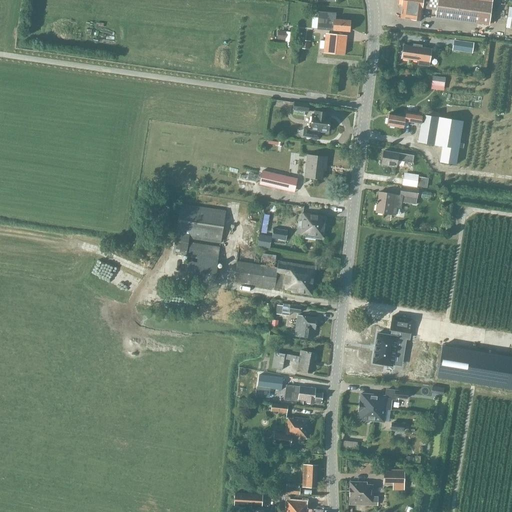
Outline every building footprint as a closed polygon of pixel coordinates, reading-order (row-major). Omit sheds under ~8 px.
[(400,18),(421,21),(423,8),(436,10),(435,17),(489,25),(492,0),(402,0),(402,6),(400,18)] [(350,32),(350,21),(335,20),(335,14),(336,14),(336,13),(318,12),(318,13),(319,13),(318,30),(333,31),(350,32)] [(344,54),(346,36),(328,35),(327,54),(345,55),(345,54),(344,54)] [(454,40),(453,47),(461,48),(460,51),(472,53),(474,43),(454,40)] [(421,48),(422,44),(414,43),(413,47),(404,45),(403,51),(400,51),(400,55),(402,57),(402,59),(419,61),(418,65),(429,66),(431,49),(421,48)] [(294,102),(293,109),(308,111),(309,104),(294,102)] [(318,131),(327,132),(329,118),(327,118),(328,114),(315,112),(314,115),(312,115),(310,128),(303,127),(302,136),(318,138),(318,131)] [(387,123),(388,125),(404,128),(405,121),(421,124),(423,115),(406,112),(406,117),(390,114),(389,119),(387,120),(387,123)] [(462,121),(423,115),(421,124),(418,142),(442,146),(440,162),(456,164),(462,121)] [(381,165),(397,167),(398,161),(412,163),(413,156),(383,151),(382,155),(381,154),(380,161),(381,161),(381,165)] [(307,155),(305,177),(321,179),(322,166),(325,166),(326,158),(307,155)] [(288,191),(291,177),(262,171),(259,185),(288,191)] [(412,186),(416,187),(417,186),(418,177),(404,175),(403,185),(412,186)] [(418,177),(417,186),(427,188),(428,179),(418,177)] [(400,197),(378,193),(375,213),(391,215),(395,216),(396,209),(401,210),(403,197),(418,199),(419,189),(401,186),(400,197)] [(327,206),(327,198),(323,199),(324,214),(332,214),(332,206),(327,206)] [(178,219),(173,254),(186,256),(189,238),(220,243),(225,211),(181,205),(178,219)] [(300,234),(299,237),(323,240),(326,217),(302,214),(300,231),(298,230),(297,234),(300,234)] [(229,216),(228,242),(246,243),(247,217),(229,216)] [(274,228),(272,239),(286,242),(288,231),(274,228)] [(272,236),(259,234),(257,247),(270,249),(272,236)] [(185,273),(214,279),(220,247),(190,242),(185,273)] [(289,290),(288,292),(310,295),(312,286),(314,285),(315,279),(313,278),(315,267),(278,261),(277,267),(274,267),(276,256),(262,254),(261,265),(237,261),(234,282),(282,290),(282,289),(289,290)] [(134,278),(130,291),(136,293),(140,279),(134,278)] [(265,304),(263,314),(269,315),(271,305),(265,304)] [(291,305),(289,312),(301,314),(302,307),(291,305)] [(376,329),(372,359),(392,362),(396,333),(402,334),(403,328),(409,329),(411,314),(391,311),(389,326),(390,326),(389,331),(376,329)] [(299,335),(298,337),(314,339),(315,329),(317,318),(298,315),(296,326),(295,334),(299,335)] [(511,357),(442,346),(437,377),(511,389),(511,357)] [(300,351),(299,357),(298,363),(296,370),(311,373),(313,361),(315,360),(316,355),(315,355),(315,354),(300,351)] [(274,352),(271,368),(282,370),(285,354),(274,352)] [(349,353),(346,374),(365,376),(367,369),(363,368),(364,355),(349,353)] [(281,390),(283,378),(259,375),(258,387),(270,389),(281,390)] [(286,385),(284,400),(298,402),(299,401),(306,402),(306,403),(321,405),(322,393),(315,392),(315,389),(286,385)] [(359,401),(359,406),(385,409),(390,410),(392,399),(395,400),(395,398),(395,397),(396,391),(387,390),(386,396),(361,393),(360,402),(359,401)] [(396,391),(395,397),(395,398),(407,399),(407,392),(396,391)] [(271,411),(287,413),(288,405),(272,403),(271,411)] [(359,406),(358,411),(359,411),(358,419),(384,422),(385,409),(359,406)] [(273,433),(272,444),(290,446),(291,439),(301,440),(301,437),(307,438),(309,419),(293,417),(293,419),(285,418),(283,434),(273,433)] [(392,423),(391,430),(404,431),(405,424),(392,423)] [(303,472),(303,487),(315,487),(317,465),(304,465),(303,472)] [(384,471),(384,484),(405,485),(405,472),(384,471)] [(349,482),(349,505),(378,506),(378,497),(373,497),(373,485),(367,485),(367,482),(349,482)] [(235,493),(234,505),(262,507),(263,495),(235,493)] [(285,511),(303,511),(305,502),(286,500),(286,501),(284,501),(284,506),(286,506),(285,511)]
